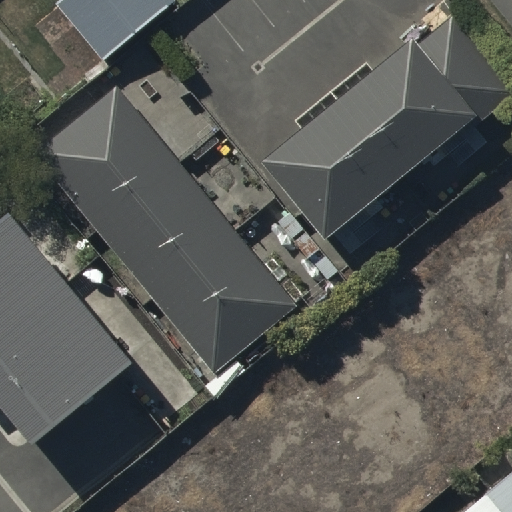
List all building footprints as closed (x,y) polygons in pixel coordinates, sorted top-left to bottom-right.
[(189,11),(179,0),(73,0),(53,16),(103,79),(189,11)] [(293,134),(302,145),(263,177),(328,258),(511,110),(511,88),(456,19),(376,83),(368,74),(293,134)] [(125,85),(33,154),(205,383),(297,314),(125,85)] [(0,417),(36,462),(137,380),(15,228),(0,240),(0,417)] [(412,273),(289,370),(299,382),(263,410),(300,457),(229,511),(337,511),(339,511),(380,511),(511,408),(511,380),(485,346),(475,354),(412,273)] [(511,511),(511,481),(475,511),(511,511)]
